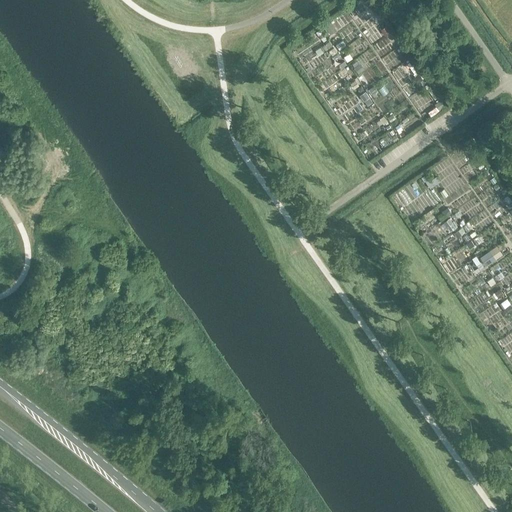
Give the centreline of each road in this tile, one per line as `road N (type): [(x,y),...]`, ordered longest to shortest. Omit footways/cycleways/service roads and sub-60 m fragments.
road 1 (trunk): [(157,511),(0,384)]
road 2 (trunk): [(0,428),(106,511)]
